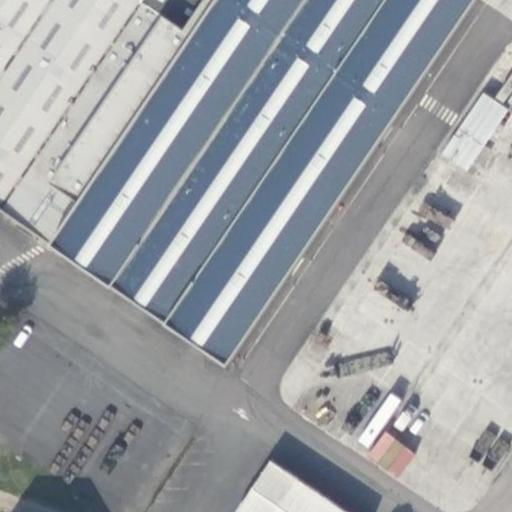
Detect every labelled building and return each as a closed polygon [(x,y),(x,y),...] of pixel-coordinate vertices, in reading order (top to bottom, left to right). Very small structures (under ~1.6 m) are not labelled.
[(0,0),(0,209),(229,363),(477,0),(0,0)] [(476,157),(507,109),(482,92),(455,134),(469,143),(464,150),(476,157)] [(511,243),(511,229),(435,176),(322,341),(406,399),(511,243)] [(511,435),(511,255),(412,403),(496,459),(511,435)] [(0,436),(107,511),(138,511),(187,444),(17,326),(0,350),(0,436)] [(385,432),(368,456),(396,476),(413,452),(385,432)] [(339,511),(271,464),(238,511),(339,511)]
